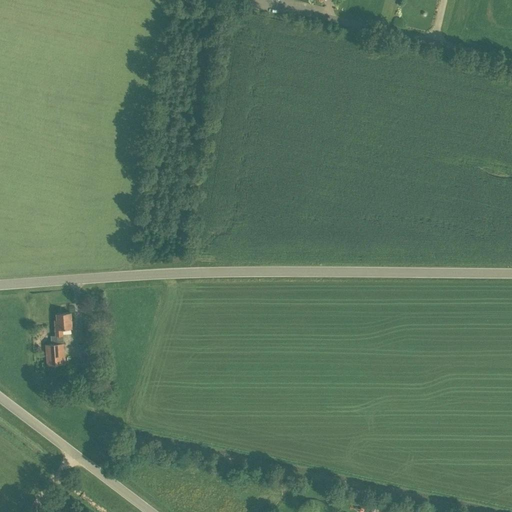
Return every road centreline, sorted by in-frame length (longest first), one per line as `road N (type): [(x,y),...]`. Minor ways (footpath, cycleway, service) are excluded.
road 1 (tertiary): [(0,283),(265,271),(511,273)]
road 2 (unclassified): [(511,60),(256,0)]
road 3 (unclassified): [(148,511),(0,399)]
